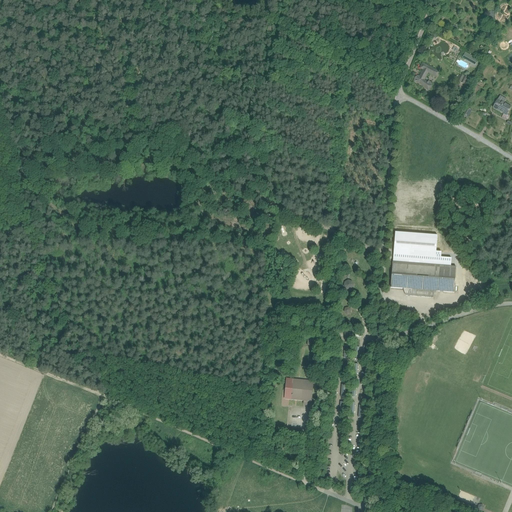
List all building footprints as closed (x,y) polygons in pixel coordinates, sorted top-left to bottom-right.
[(478,60),(465,54),(462,59),(475,66),(478,60)] [(420,68),(423,70),(420,77),(419,76),(418,76),(417,77),(416,77),(415,78),(415,80),(415,81),(416,83),(417,83),(419,83),(428,90),(431,86),(424,80),(428,73),(436,78),(439,73),(423,63),(420,68)] [(470,80),(460,74),(457,80),(467,86),(470,80)] [(498,100),(493,108),(504,114),(506,116),(507,115),(511,107),(504,103),(498,100)] [(463,115),(468,118),(472,111),(466,108),(463,115)] [(456,267),(393,262),(391,288),(402,289),(439,292),(454,293),(456,267)] [(352,281),(348,280),(345,282),(344,286),(346,289),(349,290),(353,288),(354,285),(352,281)] [(439,292),(402,289),(406,296),(433,298),(439,292)] [(314,381),(287,379),(286,389),(285,399),(304,401),(308,402),(311,402),(314,381)]
